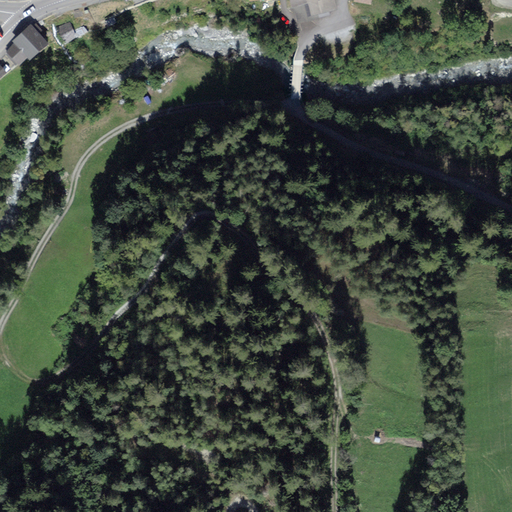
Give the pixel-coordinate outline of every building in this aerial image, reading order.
[(336,6),(334,0),(291,0),(293,4),(310,0),(313,11),(336,6)] [(68,23),(59,28),(66,40),(74,35),(68,23)] [(31,24),(15,40),(16,42),(28,54),(30,56),(47,41),(31,24)] [(85,32),(82,27),(75,32),(78,36),(85,32)] [(19,63),(28,54),(16,42),(7,50),(19,63)]
